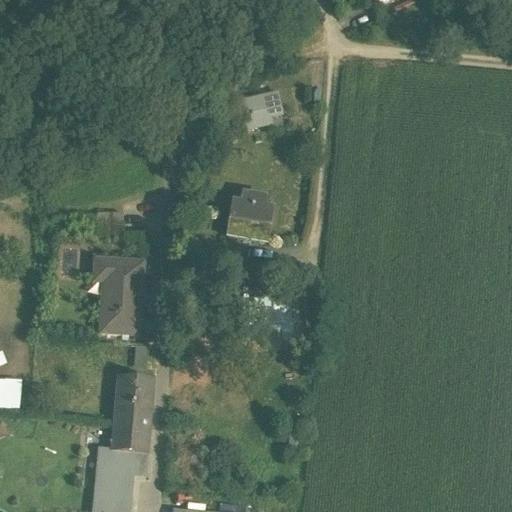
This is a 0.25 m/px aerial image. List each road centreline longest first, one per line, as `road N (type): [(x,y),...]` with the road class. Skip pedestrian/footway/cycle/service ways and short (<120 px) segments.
road 1 (unclassified): [(174,120),(158,511)]
road 2 (track): [(103,0),(0,77)]
